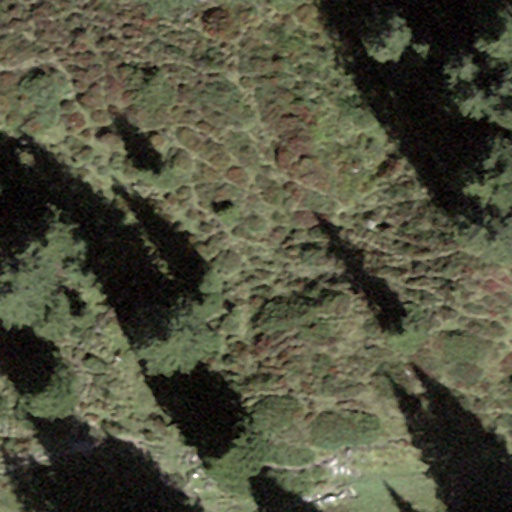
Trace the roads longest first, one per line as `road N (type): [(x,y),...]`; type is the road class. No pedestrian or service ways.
road 1 (track): [(235,511),(144,451),(0,482)]
road 2 (track): [(511,496),(449,488),(349,511)]
